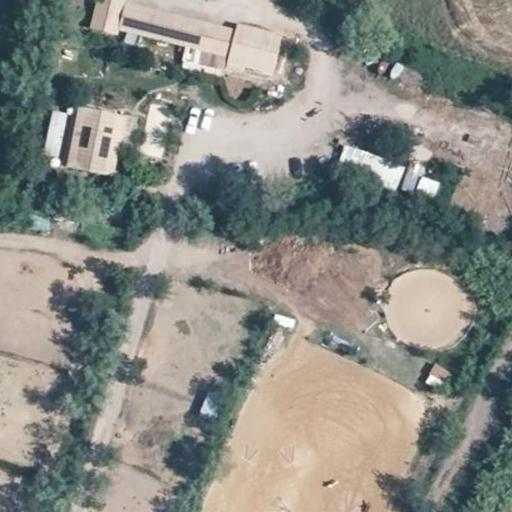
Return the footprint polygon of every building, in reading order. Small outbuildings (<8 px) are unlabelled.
[(97,0),(89,34),(117,41),(120,30),(231,56),(229,63),(274,73),(283,34),(239,24),(237,29),(125,3),(125,0),(97,0)] [(117,41),(89,34),(75,95),(103,101),(117,41)] [(201,53),(199,64),(225,68),(227,58),(201,53)] [(83,104),(69,166),(114,176),(122,143),(133,146),(139,116),(83,104)] [(395,197),(406,166),(345,145),(334,176),(395,197)] [(434,199),(440,183),(423,177),(417,193),(434,199)] [(49,230),(49,218),(9,217),(9,229),(49,230)] [(511,222),(491,221),(490,235),(511,237),(511,231),(511,222)] [(434,364),(426,385),(444,391),(452,371),(434,364)] [(206,392),(201,416),(216,420),(222,396),(206,392)]
